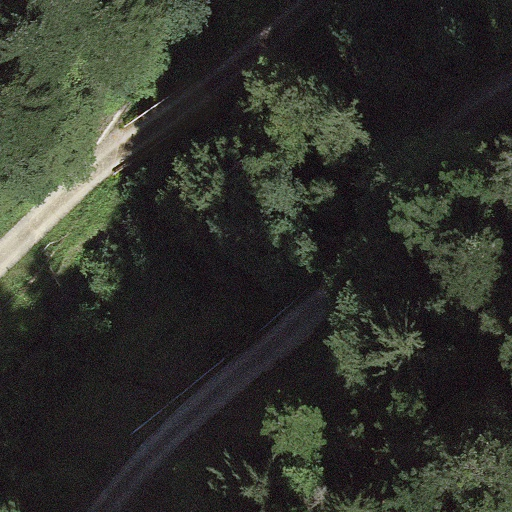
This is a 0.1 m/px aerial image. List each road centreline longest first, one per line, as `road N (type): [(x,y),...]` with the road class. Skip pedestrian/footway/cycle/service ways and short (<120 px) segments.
road 1 (track): [(104,511),(166,441),(355,269),(442,149),(511,87)]
road 2 (track): [(314,0),(95,166),(0,257)]
